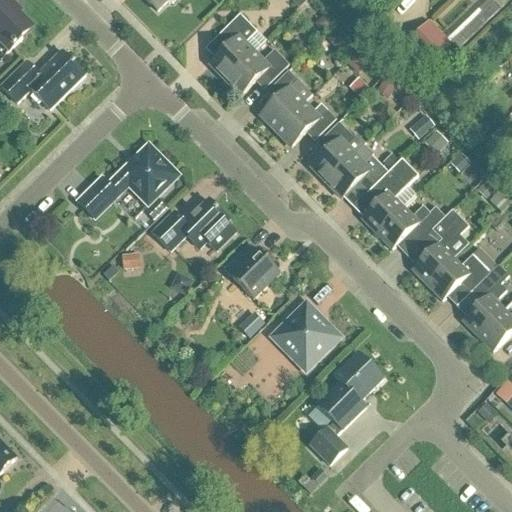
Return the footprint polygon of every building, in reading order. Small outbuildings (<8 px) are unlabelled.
[(0,45),(10,56),(23,42),(21,40),(32,29),(15,11),(17,9),(7,0),(2,0),(0,2),(0,45)] [(142,0),(158,16),(168,6),(169,7),(173,7),(179,1),(178,0),(142,0)] [(452,47),(430,25),(405,49),(428,72),(452,48),(459,55),(502,12),(495,4),(452,47)] [(210,69),(226,85),(255,56),(266,45),(257,36),(241,19),(219,41),(228,51),(210,69)] [(324,38),(334,29),(325,20),(315,29),(324,38)] [(336,33),(326,43),(336,53),(346,42),(336,33)] [(263,66),(255,56),(226,85),(241,101),(260,83),(268,91),(290,70),(275,54),(263,66)] [(359,79),(371,67),(359,55),(347,68),(359,79)] [(31,95),(51,115),(86,80),(62,56),(39,79),(27,67),(2,92),(18,108),(31,95)] [(276,136),(305,108),(313,100),(289,76),(271,94),(279,102),(261,120),(276,136)] [(361,103),(371,93),(359,82),(350,92),(361,103)] [(388,104),(396,91),(384,84),(376,97),(388,104)] [(451,99),(457,92),(447,84),(441,91),(451,99)] [(305,108),(276,136),(292,152),(310,134),(318,142),(337,124),(321,108),(313,116),(305,108)] [(356,159),(365,150),(366,149),(357,139),(354,142),(340,127),(321,145),(330,153),(311,172),(327,188),(356,159)] [(437,160),(449,148),(437,136),(424,148),(437,160)] [(103,183),(79,207),(96,224),(120,200),(118,198),(127,189),(134,195),(135,194),(150,210),(168,192),(167,191),(178,179),(149,150),(109,189),(103,183)] [(365,150),(356,159),(327,188),(342,203),(361,185),(370,195),(372,194),(389,177),(372,160),(374,159),(365,150)] [(390,174),(399,165),(392,158),(383,167),(390,174)] [(460,178),(470,167),(461,158),(450,168),(460,178)] [(396,203),(419,181),(402,164),(389,177),(372,194),(381,204),(362,223),(377,239),(405,212),(396,203)] [(486,204),(497,194),(488,185),(477,195),(486,204)] [(169,210),(160,202),(147,215),(156,224),(169,210)] [(229,227),(230,226),(209,205),(186,228),(174,217),(153,238),(171,257),(188,240),(201,254),(202,253),(200,251),(206,245),(218,257),(219,256),(216,254),(233,237),(235,239),(236,238),(225,227),(227,224),(229,227)] [(418,250),(440,227),(446,222),(436,212),(430,217),(424,211),(413,221),(405,212),(377,239),(393,255),(412,235),(422,245),(417,249),(418,250)] [(469,249),(460,240),(469,231),(453,215),(446,222),(440,227),(418,250),(423,246),(432,255),(412,274),(428,290),(455,263),(469,249)] [(498,237),(505,230),(498,223),(491,230),(498,237)] [(277,273),(260,256),(259,257),(251,248),(224,274),(254,304),(269,289),(264,284),(275,273),(276,274),(277,273)] [(124,274),(141,273),(140,258),(122,260),(124,274)] [(455,263),(428,290),(443,306),(463,287),(473,297),(499,271),(499,270),(490,278),(473,260),(462,270),(455,263)] [(120,276),(113,270),(104,279),(110,285),(120,276)] [(483,306),(500,289),(509,280),(499,271),(473,297),(483,306)] [(478,342),(506,315),(497,306),(507,295),(500,289),(483,306),(463,326),(478,342)] [(340,343),(307,309),(273,342),(284,353),(287,350),(308,372),(306,375),(307,376),(340,343)] [(252,340),(266,326),(255,315),(241,329),(252,340)] [(494,357),(511,339),(511,321),(506,315),(478,342),(494,357)] [(361,406),(384,384),(359,358),(335,381),(340,387),(317,410),(335,427),(311,450),(331,470),(348,453),(336,442),(367,412),(361,406)] [(489,428),(498,419),(487,407),(477,416),(489,428)] [(0,479),(18,463),(0,444),(0,479)] [(319,490),(328,481),(321,473),(312,482),(319,490)]
